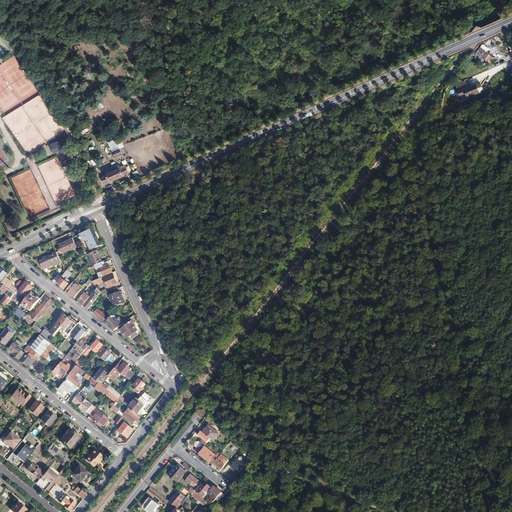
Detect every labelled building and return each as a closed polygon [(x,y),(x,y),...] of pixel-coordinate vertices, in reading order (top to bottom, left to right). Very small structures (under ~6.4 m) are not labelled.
[(496,60),(486,52),(488,50),(482,45),(476,52),(492,65),(496,60)] [(465,82),(456,85),(460,94),(466,92),(467,97),(479,93),(477,88),(482,86),(480,82),(467,87),(465,82)] [(76,154),(68,137),(50,144),(54,154),(61,150),(65,160),(76,154)] [(113,156),(121,153),(119,149),(124,147),(122,141),(116,143),(114,140),(108,142),(113,156)] [(127,176),(124,168),(102,177),(106,185),(127,176)] [(100,245),(93,229),(79,235),(82,241),(86,240),(90,249),(100,245)] [(59,244),(60,246),(62,250),(63,253),(77,247),(73,238),(59,244)] [(103,262),(97,250),(89,253),(94,265),(95,265),(103,262)] [(43,257),(44,259),(39,261),(42,269),(56,263),(57,264),(62,262),(57,251),(52,253),(43,257)] [(96,267),(100,266),(103,274),(99,276),(100,278),(102,277),(104,277),(113,273),(109,264),(106,265),(105,261),(103,262),(95,265),(96,267)] [(61,277),(62,277),(57,283),(64,289),(69,284),(68,283),(69,281),(67,279),(71,274),(67,270),(66,271),(62,276),(61,277)] [(59,274),(52,282),(55,284),(61,277),(62,276),(59,274)] [(114,274),(104,278),(105,280),(108,287),(109,287),(109,288),(114,286),(113,285),(117,283),(114,274)] [(5,278),(1,283),(3,285),(15,294),(17,290),(10,285),(12,283),(5,278)] [(33,287),(26,281),(19,289),(26,295),(33,287)] [(93,282),(89,286),(95,291),(97,288),(95,285),(93,282)] [(73,284),(67,291),(74,298),(81,290),(73,284)] [(100,292),(97,288),(95,291),(91,296),(91,297),(84,306),(88,309),(99,297),(100,298),(103,295),(100,292)] [(120,291),(110,296),(116,307),(125,302),(122,295),(121,295),(120,291)] [(86,292),(77,302),(82,306),(91,296),(86,292)] [(6,294),(0,301),(0,302),(5,306),(11,298),(6,294)] [(48,297),(32,317),(36,321),(53,301),(48,297)] [(13,313),(22,320),(33,307),(30,305),(27,307),(22,303),(13,313)] [(98,309),(94,314),(103,321),(107,317),(98,309)] [(64,314),(50,332),(54,335),(62,326),(68,318),(64,314)] [(119,318),(117,319),(115,316),(113,315),(110,316),(105,320),(113,331),(123,323),(119,318)] [(73,321),(68,318),(62,326),(66,329),(73,321)] [(129,336),(132,339),(138,335),(136,332),(138,331),(135,327),(136,326),(132,321),(121,330),(124,334),(125,334),(128,338),(129,336)] [(6,329),(12,335),(15,332),(8,326),(6,329)] [(86,332),(79,327),(72,336),(79,341),(80,339),(86,332)] [(0,335),(0,339),(5,344),(12,335),(6,329),(1,334),(0,335)] [(40,335),(31,347),(38,352),(41,355),(51,344),(40,335)] [(88,347),(89,346),(86,343),(84,342),(80,339),(79,341),(73,347),(78,352),(71,361),(75,364),(83,353),(88,347)] [(97,340),(91,347),(97,352),(103,345),(97,340)] [(25,354),(19,349),(20,348),(15,343),(10,349),(14,353),(13,354),(20,360),(25,354)] [(25,354),(20,360),(27,365),(28,364),(30,366),(36,358),(34,357),(38,352),(31,347),(25,354)] [(104,347),(98,354),(106,360),(113,352),(110,349),(108,351),(104,347)] [(57,348),(54,352),(63,358),(66,355),(57,348)] [(66,357),(53,372),(56,374),(57,373),(63,378),(73,366),(71,364),(69,366),(68,365),(67,365),(64,363),(68,358),(66,357)] [(121,360),(111,373),(113,375),(118,370),(130,379),(135,373),(131,371),(132,369),(121,360)] [(85,371),(77,365),(68,377),(78,385),(81,381),(78,378),(85,371)] [(102,367),(96,375),(101,379),(102,378),(104,379),(109,374),(102,367)] [(105,387),(92,377),(89,381),(106,394),(109,391),(105,387)] [(139,394),(146,385),(139,379),(134,386),(137,388),(135,391),(139,394)] [(61,381),(55,388),(61,393),(65,389),(71,395),(76,390),(68,383),(66,385),(61,381)] [(115,390),(107,384),(105,387),(109,391),(112,393),(115,390)] [(17,389),(11,397),(22,406),(29,397),(25,393),(24,394),(17,389)] [(109,391),(106,394),(115,402),(118,398),(112,393),(109,391)] [(79,394),(73,401),(90,414),(95,408),(96,407),(79,394)] [(137,414),(147,401),(142,397),(139,400),(137,398),(129,407),(130,408),(137,414)] [(36,401),(28,410),(36,416),(43,408),(36,401)] [(120,409),(114,404),(111,407),(117,413),(120,409)] [(109,419),(95,408),(90,414),(89,416),(103,427),(109,419)] [(137,414),(130,408),(126,414),(135,422),(136,420),(138,422),(141,417),(137,414)] [(48,411),(40,420),(48,426),(55,417),(48,411)] [(120,415),(113,423),(117,426),(124,418),(120,415)] [(7,436),(4,441),(8,444),(9,444),(13,447),(20,440),(10,432),(18,423),(15,421),(4,434),(7,436)] [(124,422),(118,429),(126,436),(132,428),(124,422)] [(211,439),(213,441),(219,434),(209,425),(203,432),(211,439)] [(202,438),(199,442),(201,442),(196,448),(200,451),(204,447),(211,439),(203,432),(197,428),(194,431),(199,435),(198,435),(202,438)] [(68,429),(60,440),(69,448),(78,438),(68,429)] [(28,447),(22,441),(12,453),(24,462),(36,448),(31,444),(28,447)] [(52,444),(49,448),(58,456),(67,463),(70,460),(62,453),(63,452),(52,444)] [(212,458),(208,455),(210,452),(204,447),(200,451),(198,453),(209,462),(212,458)] [(103,457),(93,449),(85,459),(94,466),(97,463),(98,464),(103,457)] [(214,462),(221,468),(228,460),(221,454),(214,462)] [(236,460),(229,468),(234,472),(238,472),(243,466),(236,460)] [(43,475),(31,464),(27,468),(30,471),(30,472),(39,479),(40,479),(43,475)] [(177,483),(186,472),(178,465),(175,469),(174,468),(168,475),(177,483)] [(78,466),(70,475),(78,482),(86,472),(78,466)] [(57,476),(48,468),(43,475),(40,479),(43,481),(45,479),(51,483),(57,476)] [(197,480),(190,474),(185,481),(192,486),(187,492),(192,495),(201,484),(202,483),(197,480)] [(207,494),(211,488),(207,485),(205,487),(201,484),(192,495),(200,502),(207,494)] [(80,490),(74,485),(72,488),(73,489),(74,487),(76,489),(74,491),(83,499),(86,495),(80,490)] [(221,493),(213,486),(211,488),(207,494),(215,500),(221,493)] [(178,492),(175,495),(174,494),(168,501),(172,505),(173,506),(177,501),(179,503),(184,498),(178,492)] [(75,503),(66,496),(64,498),(62,496),(59,499),(61,501),(60,503),(68,511),(75,503)] [(158,506),(149,498),(141,507),(143,508),(148,511),(154,511),(157,509),(156,508),(158,506)] [(24,511),(26,510),(18,503),(11,511),(13,511),(24,511)]
